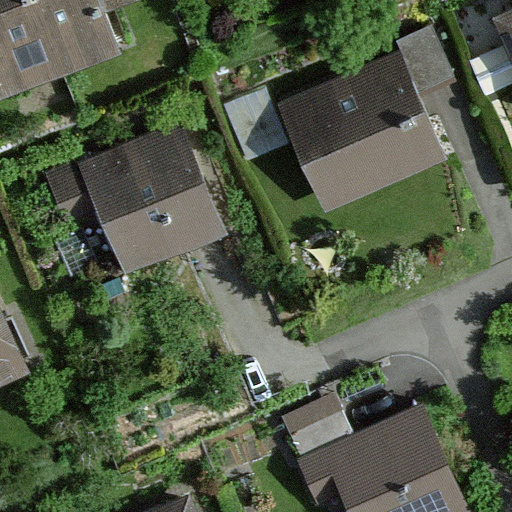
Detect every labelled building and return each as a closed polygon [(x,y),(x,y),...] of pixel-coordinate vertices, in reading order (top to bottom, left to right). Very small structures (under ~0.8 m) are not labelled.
[(0,0),(0,80),(60,60),(40,0),(0,0)] [(40,0),(60,60),(118,40),(106,9),(130,0),(40,0)] [(511,0),(492,0),(491,1),(511,52),(511,0)] [(278,93),(327,208),(449,158),(401,42),(278,93)] [(184,112),(47,173),(67,218),(97,204),(128,274),(236,226),(184,112)] [(0,389),(35,375),(0,290),(0,389)] [(338,390),(284,413),(316,486),(336,477),(351,511),(473,511),(478,510),(429,395),(354,427),(338,390)] [(202,511),(192,488),(134,511),(202,511)]
